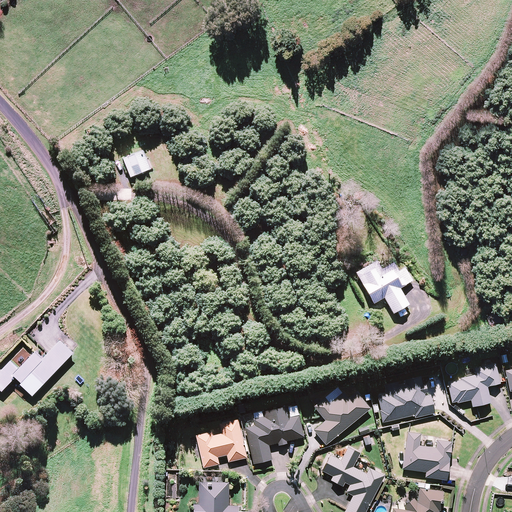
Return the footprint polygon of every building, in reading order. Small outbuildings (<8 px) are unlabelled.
[(150,170),(143,151),(123,158),(130,177),(150,170)] [(398,271),(389,255),(356,273),(372,304),(384,298),(392,313),(397,311),(400,316),(406,313),(403,307),(408,305),(399,288),(412,281),(405,268),(398,271)] [(500,321),(499,313),(487,315),(489,323),(500,321)] [(72,353),(59,340),(41,358),(35,351),(18,369),(9,360),(0,369),(0,390),(1,391),(14,379),(32,396),(72,353)] [(290,418),(287,406),(261,412),(262,417),(253,419),(254,426),(244,428),(253,464),(271,459),(268,445),(277,443),(278,445),(286,443),(285,441),(303,437),(298,416),(290,418)] [(418,446),(420,434),(407,433),(402,469),(426,472),(425,477),(446,480),(451,442),(436,440),(435,448),(418,446)] [(368,435),(363,437),(366,447),(372,444),(368,435)] [(359,453),(347,447),(340,460),(329,455),(321,470),(333,476),(331,481),(342,486),(344,482),(349,485),(345,491),(353,495),(343,511),(364,511),(383,476),(368,468),(365,473),(352,467),(359,453)] [(228,506),(228,482),(199,482),(199,506),(193,506),(192,511),(237,511),(237,506),(228,506)] [(433,490),(418,488),(416,502),(413,498),(402,506),(406,510),(392,508),(391,511),(438,511),(438,510),(440,511),(442,491),(433,490)]
